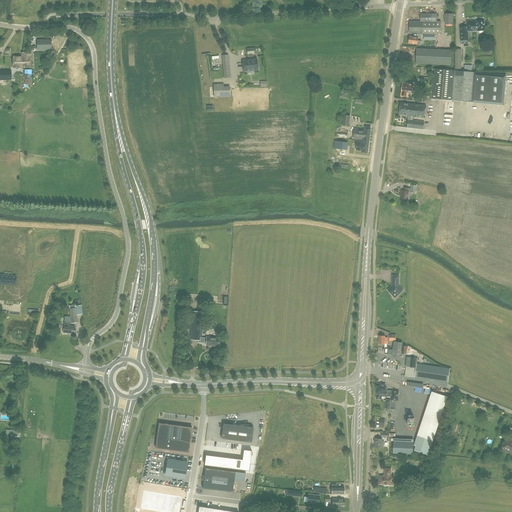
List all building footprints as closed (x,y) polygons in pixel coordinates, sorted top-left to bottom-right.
[(440,34),(441,21),(437,21),(437,13),(420,13),(420,22),(410,21),(409,33),(422,33),(424,33),(435,34),(440,34)] [(453,14),(445,14),(445,24),(453,24),(453,14)] [(484,30),(484,20),(467,21),(467,26),(460,27),(461,40),(468,39),(468,31),(484,30)] [(421,41),(418,40),(418,37),(410,36),(409,43),(417,44),(417,45),(421,45),(421,41)] [(51,40),(37,40),(37,50),(51,50),(51,40)] [(417,48),(416,63),(451,65),(451,50),(417,48)] [(22,53),(22,56),(22,58),(23,58),(23,67),(32,67),(32,56),(31,56),(30,52),(22,53)] [(224,78),(230,77),(228,55),(222,55),(224,78)] [(22,58),(22,56),(13,57),(13,67),(23,67),(23,58),(22,58)] [(244,71),(258,70),(257,59),(242,60),(244,71)] [(452,100),(455,70),(435,68),(432,98),(452,100)] [(11,70),(0,70),(0,79),(11,79),(11,70)] [(25,80),(23,80),(24,87),(28,87),(28,84),(29,84),(30,84),(30,83),(31,83),(30,79),(32,79),(31,70),(25,70),(25,79),(25,80)] [(455,72),(452,100),(474,102),(476,72),(455,70),(455,72)] [(506,75),(476,72),(474,102),(504,105),(506,75)] [(412,93),(413,84),(403,83),(402,95),(406,96),(407,92),(412,93)] [(223,84),(213,84),(213,88),(216,88),(216,97),(230,97),(230,90),(223,90),(223,84)] [(408,118),(412,118),(412,116),(425,118),(426,105),(401,103),(399,115),(409,116),(408,118)] [(453,129),(462,129),(463,114),(454,113),(455,104),(449,104),(449,111),(446,111),(446,126),(453,127),(453,129)] [(412,120),(412,118),(408,118),(407,127),(423,129),(424,122),(412,120)] [(355,129),(353,138),(364,140),(369,140),(371,128),(366,127),(365,130),(355,129)] [(357,142),(356,151),(362,152),(362,153),(367,154),(369,140),(364,140),(363,143),(357,142)] [(347,142),(335,141),(334,148),(346,150),(347,142)] [(401,190),(400,197),(401,197),(400,201),(407,202),(409,191),(410,191),(416,192),(416,185),(411,184),(411,188),(408,188),(404,187),(403,190),(401,190)] [(390,293),(392,295),(395,293),(397,295),(403,289),(398,285),(399,275),(392,274),(392,281),(394,283),(387,289),(391,293),(390,293)] [(0,275),(0,282),(6,283),(14,283),(15,281),(15,277),(5,276),(4,276),(0,275)] [(63,333),(74,333),(75,326),(70,326),(70,323),(78,322),(76,307),(69,308),(71,320),(66,319),(66,322),(64,322),(64,326),(64,325),(63,333)] [(203,312),(192,311),(190,339),(198,340),(198,342),(206,343),(206,345),(218,346),(219,338),(206,337),(206,338),(201,337),(203,312)] [(384,343),(387,343),(388,337),(385,337),(385,336),(379,335),(379,343),(379,345),(384,345),(384,343)] [(402,342),(394,341),(392,356),(400,357),(402,342)] [(448,382),(450,368),(417,364),(418,358),(407,357),(406,366),(416,368),(415,377),(448,382)] [(391,395),(391,400),(398,400),(399,391),(387,390),(387,388),(385,388),(386,384),(380,384),(380,386),(377,386),(377,387),(375,387),(375,390),(377,390),(376,399),(381,399),(381,395),(390,396),(390,395),(391,395)] [(432,391),(414,445),(416,445),(414,450),(429,454),(448,396),(432,391)] [(189,452),(192,427),(159,423),(155,448),(189,452)] [(253,427),(223,423),(221,438),(251,442),(253,427)] [(511,437),(511,440),(507,438),(502,450),(511,454),(511,451),(511,437)] [(382,439),(375,438),(375,443),(376,443),(376,447),(383,448),(383,442),(382,441),(382,439)] [(394,441),(393,453),(413,454),(414,442),(399,441),(399,438),(394,438),(394,441)] [(207,453),(205,463),(250,468),(253,448),(245,447),(243,457),(207,453)] [(184,480),(186,464),(167,461),(165,477),(184,480)] [(202,488),(233,492),(234,480),(235,471),(205,467),(204,475),(203,475),(203,474),(202,480),(203,480),(202,488)] [(388,484),(393,485),(393,477),(391,477),(391,469),(385,469),(384,476),(380,476),(379,484),(384,484),(385,485),(387,486),(388,484)] [(246,473),(235,471),(234,480),(245,481),(246,473)] [(344,494),(344,487),(336,487),(336,484),(332,484),(332,494),(344,494)] [(141,510),(154,511),(179,511),(182,499),(145,492),(141,510)] [(308,503),(311,504),(311,503),(318,503),(319,495),(308,494),(307,502),(308,502),(308,503)]
